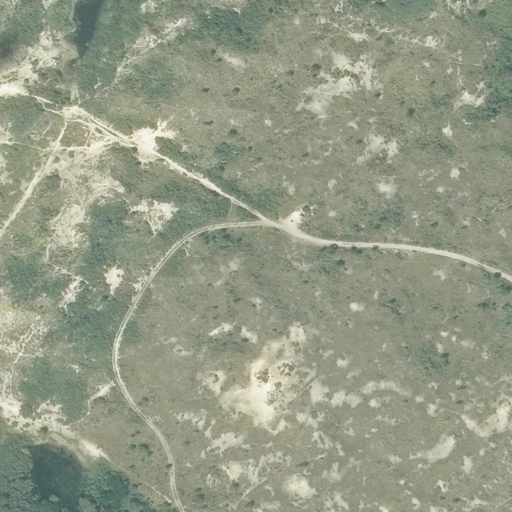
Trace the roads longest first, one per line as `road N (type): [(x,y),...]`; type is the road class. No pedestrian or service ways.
road 1 (track): [(180,511),(161,437),(120,388),(116,334),(153,271),(193,232),(269,221)]
road 2 (track): [(511,280),(444,253),(313,240),(269,221)]
